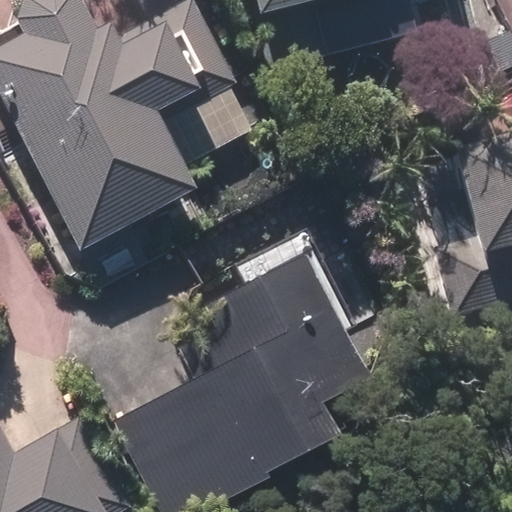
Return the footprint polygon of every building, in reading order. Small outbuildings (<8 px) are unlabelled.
[(0,53),(0,126),(70,260),(84,253),(104,288),(147,266),(129,230),(180,202),(145,134),(223,92),(180,10),(103,50),(97,37),(83,45),(61,4),(50,0),(29,0),(10,10),(2,37),(9,49),(0,53)] [(219,0),(221,0),(232,0),(241,36),(251,33),(263,83),(408,46),(396,0),(219,0)] [(481,48),(494,79),(511,70),(511,61),(502,39),(481,48)] [(423,258),(443,333),(511,314),(511,139),(509,140),(500,147),(501,152),(439,168),(461,249),(423,258)] [(116,428),(156,511),(231,511),(316,471),(296,429),(356,401),(294,274),(203,317),(214,339),(179,356),(194,389),(116,428)] [(116,511),(69,430),(1,469),(0,466),(0,511),(116,511)]
